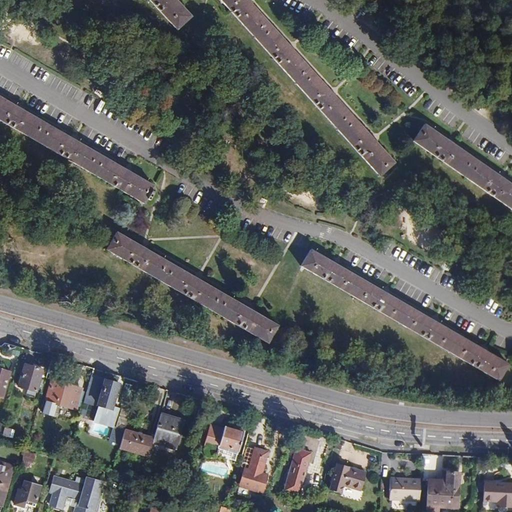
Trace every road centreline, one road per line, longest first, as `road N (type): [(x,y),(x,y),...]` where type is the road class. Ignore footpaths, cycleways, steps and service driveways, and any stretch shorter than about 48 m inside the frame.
road 1 (residential): [(0,68),(174,172),(271,221),(315,225),(511,329)]
road 2 (primary): [(511,422),(374,410),(0,304)]
road 3 (primary): [(0,324),(369,429),(511,440)]
road 4 (residential): [(309,0),(511,142)]
